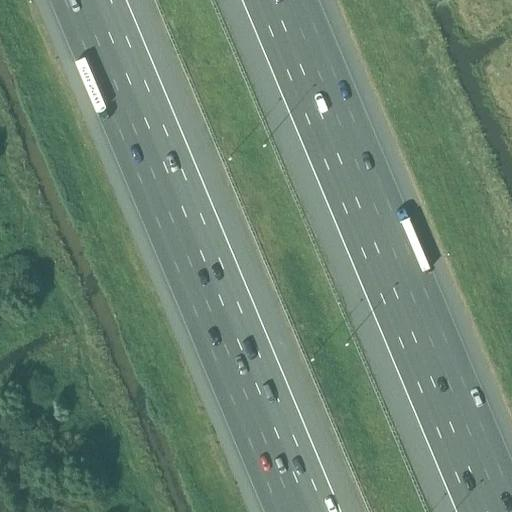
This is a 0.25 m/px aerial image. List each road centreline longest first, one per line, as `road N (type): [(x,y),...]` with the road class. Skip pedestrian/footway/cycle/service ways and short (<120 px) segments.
road 1 (motorway): [(494,511),(279,0)]
road 2 (motorway): [(88,0),(302,511)]
